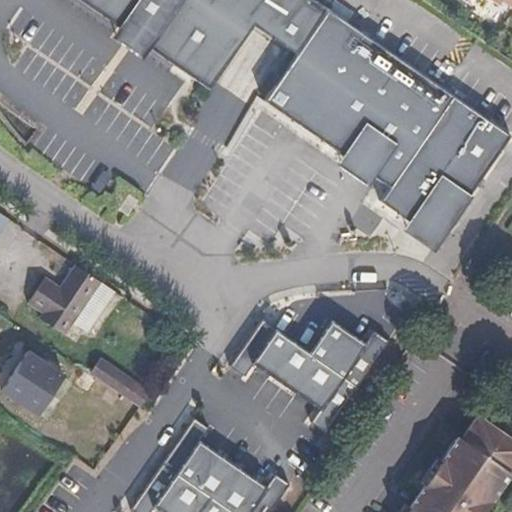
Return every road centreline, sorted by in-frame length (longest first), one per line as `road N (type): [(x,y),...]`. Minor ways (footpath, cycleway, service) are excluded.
road 1 (residential): [(0,168),(133,257),(191,281),(256,279)]
road 2 (residential): [(88,511),(256,279)]
road 3 (residential): [(256,279),(343,267),(414,273),(511,340)]
